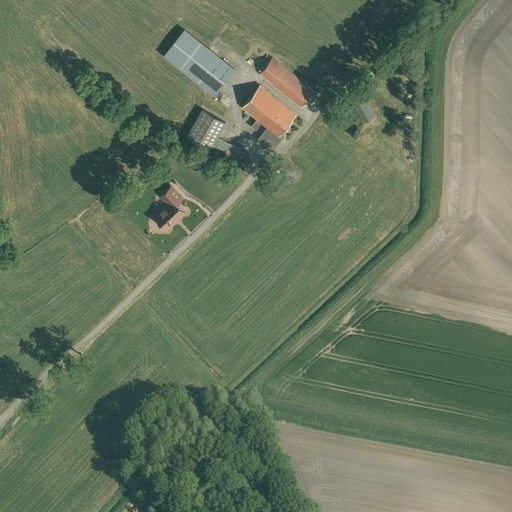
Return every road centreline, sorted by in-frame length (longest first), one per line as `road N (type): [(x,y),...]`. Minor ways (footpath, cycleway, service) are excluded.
road 1 (track): [(0,423),(428,0)]
road 2 (track): [(511,466),(264,422)]
